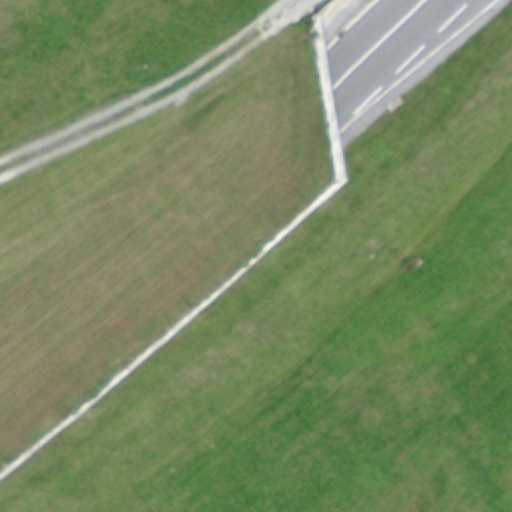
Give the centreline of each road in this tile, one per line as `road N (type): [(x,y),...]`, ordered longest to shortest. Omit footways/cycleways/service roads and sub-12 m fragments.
road 1 (primary): [(420,0),(328,88),(0,364)]
road 2 (track): [(299,0),(108,114),(0,167)]
